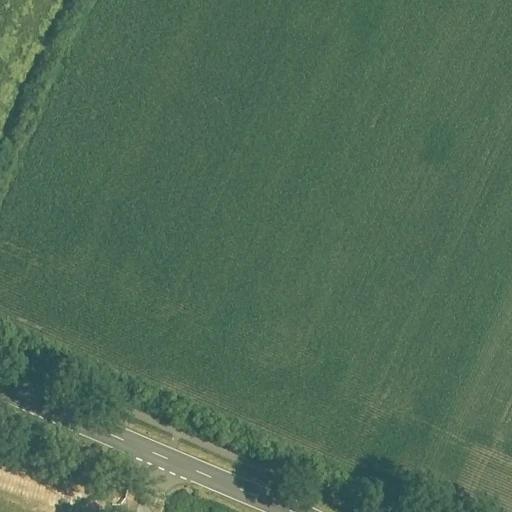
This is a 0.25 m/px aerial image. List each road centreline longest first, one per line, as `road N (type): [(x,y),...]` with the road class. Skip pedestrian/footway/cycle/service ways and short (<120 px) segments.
road 1 (secondary): [(166,460),(0,388)]
road 2 (secondary): [(287,511),(166,460)]
